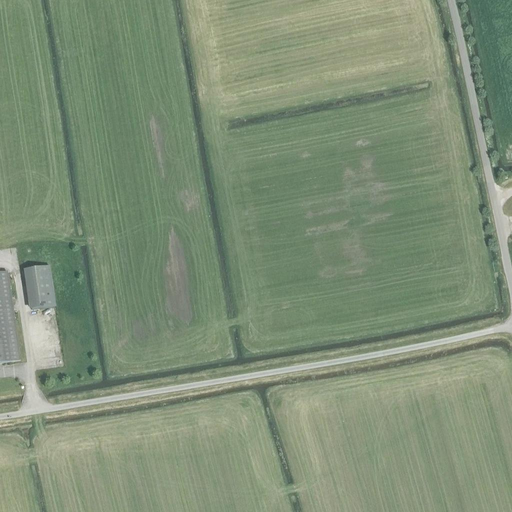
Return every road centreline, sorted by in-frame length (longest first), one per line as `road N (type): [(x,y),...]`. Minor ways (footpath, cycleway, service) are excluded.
road 1 (unclassified): [(511,325),(0,417)]
road 2 (unclassified): [(511,289),(450,0)]
